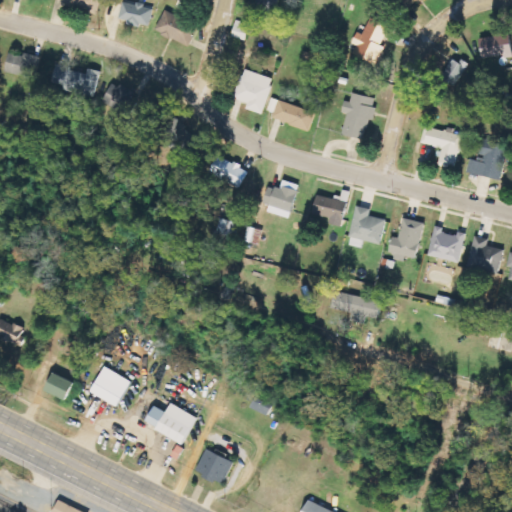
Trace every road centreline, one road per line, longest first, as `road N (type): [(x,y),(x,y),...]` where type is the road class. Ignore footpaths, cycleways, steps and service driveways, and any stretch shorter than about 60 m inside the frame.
road 1 (residential): [(511,212),(280,155),(129,54),(0,16)]
road 2 (residential): [(463,481),(210,389)]
road 3 (residential): [(381,181),(416,46),(455,7),(478,0)]
road 4 (primary): [(182,511),(0,421)]
road 5 (residential): [(446,511),(511,389)]
